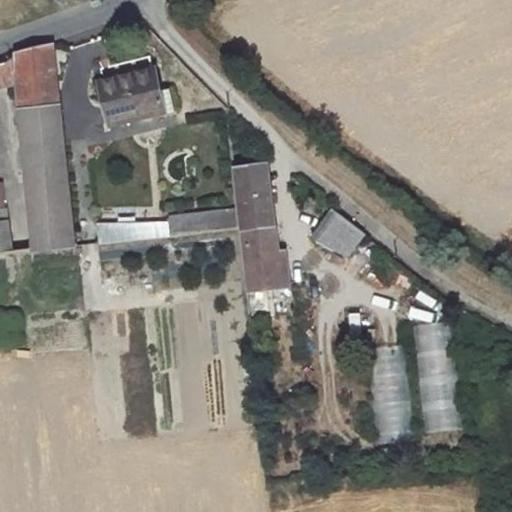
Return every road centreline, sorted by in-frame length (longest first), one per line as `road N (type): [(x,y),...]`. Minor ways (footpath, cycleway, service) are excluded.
road 1 (unclassified): [(141,0),(291,161),(413,261),(511,318)]
road 2 (residential): [(0,46),(126,0)]
